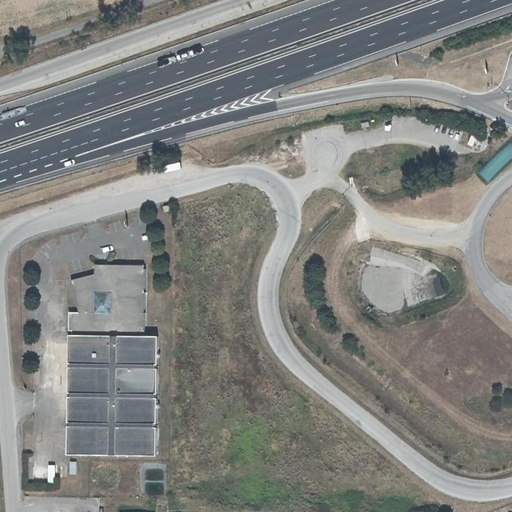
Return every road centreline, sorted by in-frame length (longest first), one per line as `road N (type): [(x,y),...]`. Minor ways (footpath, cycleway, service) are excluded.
road 1 (unclassified): [(511,486),(464,490),(426,472),(286,358),(265,288),(284,208),(264,181),(230,173),(21,228),(0,243)]
road 2 (motorway): [(37,154),(478,0)]
road 3 (motorway): [(37,154),(62,163),(228,116),(393,85),(453,92),(484,106)]
road 4 (motorway): [(373,0),(0,128)]
road 5 (motorway): [(250,0),(0,89)]
road 6 (unclassified): [(0,340),(12,511)]
